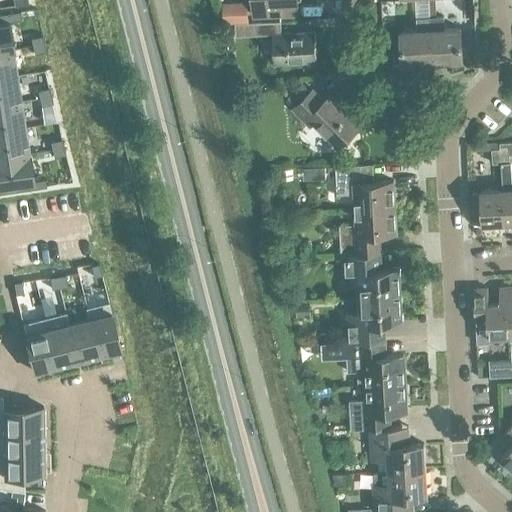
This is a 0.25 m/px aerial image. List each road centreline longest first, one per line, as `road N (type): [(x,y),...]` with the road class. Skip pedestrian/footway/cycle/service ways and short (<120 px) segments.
road 1 (primary): [(264,511),(132,0)]
road 2 (residential): [(63,511),(77,410),(25,391),(4,281)]
road 3 (residential): [(502,511),(474,485),(463,455),(451,264)]
road 4 (residential): [(448,130),(345,52),(342,0)]
road 5 (residential): [(448,130),(501,71),(500,0)]
road 6 (residential): [(451,264),(448,130)]
